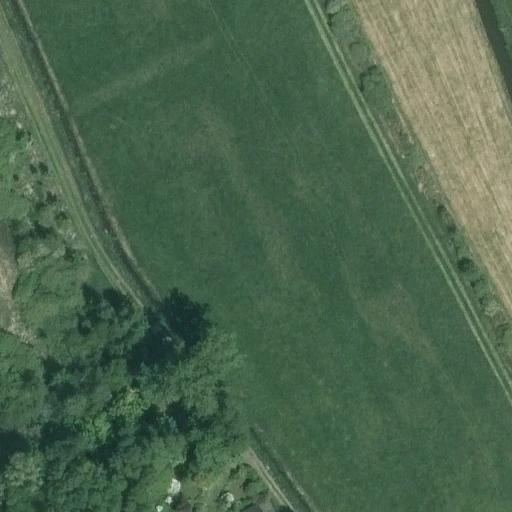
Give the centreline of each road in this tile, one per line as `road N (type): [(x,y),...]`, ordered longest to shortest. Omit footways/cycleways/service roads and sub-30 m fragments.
road 1 (track): [(294,511),(106,259),(0,9)]
road 2 (track): [(0,510),(210,400)]
